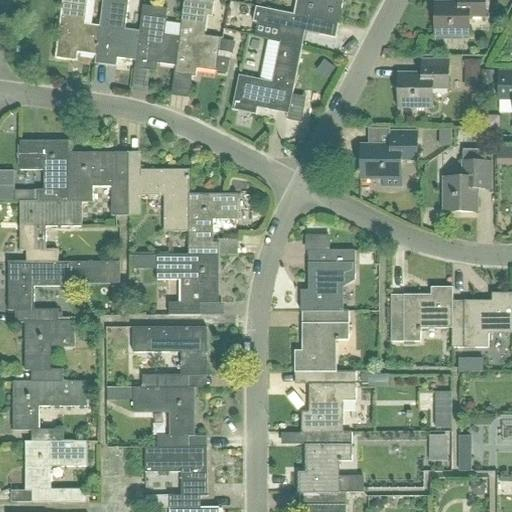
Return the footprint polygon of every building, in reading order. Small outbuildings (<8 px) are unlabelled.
[(79,54),(97,57),(101,27),(100,27),(86,25),(89,0),(91,0),(94,0),(93,0),(63,0),(56,60),(78,63),(79,54)] [(97,57),(95,65),(117,68),(118,60),(136,62),(137,62),(141,32),(140,32),(126,31),(130,0),(104,0),(100,27),(101,27),(97,57)] [(177,68),(176,68),(175,76),(197,79),(198,70),(217,73),(221,43),(205,41),(209,15),(213,16),(215,1),(210,0),(184,0),(179,38),(181,38),(177,68)] [(337,1),(336,0),(307,0),(304,18),(304,19),(339,26),(344,2),(337,1)] [(485,18),(485,24),(486,24),(485,0),(458,0),(459,3),(435,3),(435,43),(436,43),(436,37),(470,37),(470,18),(485,18)] [(137,62),(136,62),(135,71),(157,74),(158,65),(176,68),(177,68),(181,38),(179,38),(166,36),(168,19),(167,19),(168,10),(143,6),(140,32),(141,32),(137,62)] [(336,40),(339,26),(304,19),(304,18),(257,9),(254,23),(279,29),(277,43),(280,43),(280,42),(303,47),(306,34),(336,40)] [(290,116),(303,47),(280,42),(280,43),(272,84),(240,77),(233,112),(257,117),(259,109),(290,116)] [(220,58),(217,73),(228,75),(231,61),(220,58)] [(399,115),(399,109),(433,109),(433,90),(447,90),(447,96),(449,96),(449,62),(422,62),(422,75),(399,75),(398,115),(399,115)] [(511,73),(499,73),(499,107),(501,107),(501,101),(511,100),(511,73)] [(402,187),(402,180),(402,162),(416,162),(416,168),(418,168),(418,133),(390,133),(390,147),(360,146),(360,185),(361,186),(361,180),(383,180),(383,187),(402,187)] [(69,203),(70,155),(70,142),(68,142),(68,143),(22,143),(21,143),(21,168),(45,168),(45,191),(38,191),(38,192),(39,192),(39,202),(39,203),(69,203)] [(116,155),(70,155),(69,203),(83,203),(83,204),(94,204),(94,189),(117,189),(117,218),(129,218),(129,179),(129,154),(128,154),(128,155),(118,155),(118,154),(116,154),(116,155)] [(477,214),(477,190),(491,190),(491,163),(457,163),(457,164),(462,164),(462,179),(444,179),(444,212),(438,212),(438,214),(477,214)] [(165,234),(189,234),(189,233),(189,196),(190,196),(190,172),(188,172),(188,173),(142,173),(142,172),(141,172),(141,179),(129,179),(129,218),(142,218),(142,197),(165,197),(165,234)] [(237,196),(190,196),(189,196),(189,233),(189,234),(189,256),(189,257),(219,257),(219,256),(219,245),(220,245),(220,244),(214,244),(214,221),(238,221),(238,196),(237,196)] [(83,228),(83,204),(83,203),(69,203),(39,203),(39,202),(20,202),(20,204),(21,204),(22,251),(20,251),(20,252),(28,252),(28,263),(28,264),(59,263),(59,251),(47,251),(47,228),(83,228)] [(343,313),(343,287),(356,280),(356,265),(356,252),(309,253),(309,265),(310,284),(314,284),(314,292),(301,292),(301,314),(309,314),(309,313),(343,313)] [(169,305),(169,318),(202,318),(202,316),(200,316),(200,306),(220,306),(220,304),(218,304),(218,257),(219,257),(220,256),(219,256),(219,257),(189,257),(189,256),(157,256),(157,282),(193,282),(193,305),(169,305)] [(71,263),(59,263),(28,264),(28,263),(9,263),(9,264),(10,264),(10,311),(9,311),(9,313),(16,313),(16,324),(15,324),(15,325),(26,325),(26,324),(59,324),(59,323),(59,311),(35,311),(35,289),(71,289),(71,263)] [(452,323),(453,323),(453,289),(431,289),(431,302),(423,302),(423,297),(404,297),(404,315),(393,316),(393,297),(391,297),(392,344),(421,344),(421,330),(452,330),(452,323)] [(464,323),(453,323),(452,323),(452,330),(452,350),(482,350),(482,336),(511,336),(511,294),(492,295),(492,308),(484,308),(484,302),(464,302),(464,323)] [(350,312),(343,313),(309,313),(309,314),(309,325),(303,325),(303,344),(308,344),(308,353),(295,353),(295,375),(317,375),(317,374),(336,374),(336,373),(336,342),(350,342),(350,312)] [(75,323),(59,323),(59,324),(26,324),(26,325),(26,371),(25,371),(25,372),(32,372),(32,383),(32,384),(64,384),(64,383),(64,371),(52,371),(51,349),(76,348),(75,323)] [(143,377),(143,389),(157,389),(157,390),(188,390),(188,389),(188,378),(208,378),(208,377),(206,377),(206,331),(208,331),(208,329),(133,329),(133,355),(181,355),(181,377),(143,377)] [(356,373),(336,373),(336,374),(317,374),(317,375),(317,386),(309,386),(309,405),(314,405),(314,413),(302,413),(302,435),(305,435),(305,434),(343,434),(343,433),(343,403),(357,403),(356,373)] [(64,444),(64,443),(64,431),(40,431),(40,409),(88,408),(88,383),(64,383),(64,384),(32,384),(32,383),(14,383),(14,385),(15,431),(14,431),(14,432),(33,432),(33,443),(33,444),(64,444)] [(157,437),(157,449),(157,450),(189,450),(189,449),(189,438),(196,438),(196,437),(195,437),(195,390),(196,390),(196,389),(188,389),(188,390),(157,390),(157,389),(143,389),(134,389),(133,415),(170,415),(170,437),(157,437)] [(340,495),(340,494),(340,463),(353,463),(352,433),(343,433),(343,434),(305,434),(305,435),(305,465),(310,465),(310,473),(298,473),(298,496),(300,496),(300,495),(340,495)] [(88,443),(64,443),(64,444),(33,444),(33,443),(25,443),(25,444),(27,444),(27,491),(26,491),(26,493),(33,493),(33,503),(32,503),(32,504),(87,504),(87,491),(52,491),(52,469),(88,469),(88,443)] [(208,449),(189,449),(189,450),(157,450),(157,449),(146,449),(146,475),(182,475),(182,497),(170,497),(170,510),(201,510),(201,509),(201,499),(208,499),(208,497),(207,497),(207,450),(208,450),(208,449)] [(347,511),(347,494),(340,494),(340,495),(300,495),(300,496),(299,511),(347,511)]
